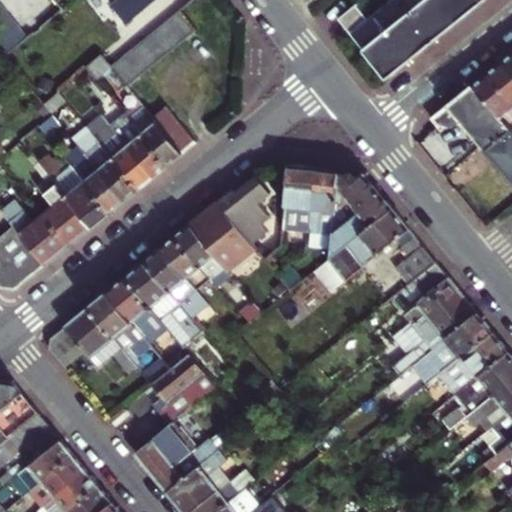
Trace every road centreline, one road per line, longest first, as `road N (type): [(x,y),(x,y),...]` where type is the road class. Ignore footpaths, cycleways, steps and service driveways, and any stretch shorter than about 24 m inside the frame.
road 1 (residential): [(326,73),(6,335)]
road 2 (residential): [(6,335),(152,511)]
road 3 (residential): [(372,128),(511,298)]
road 4 (residential): [(372,128),(511,16)]
